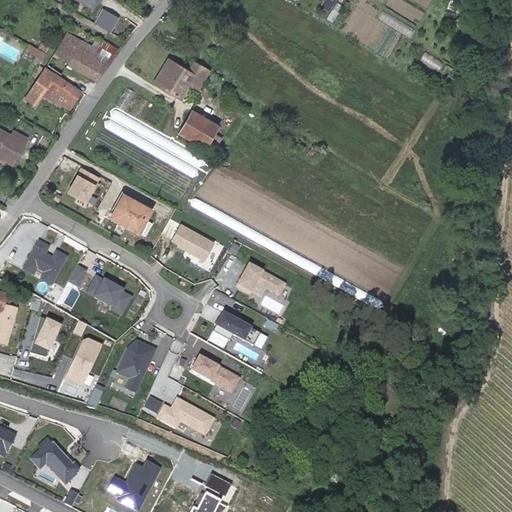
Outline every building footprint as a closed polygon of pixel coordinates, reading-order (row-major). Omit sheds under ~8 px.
[(82,0),(98,8),(102,0),(82,0)] [(103,7),(96,22),(113,31),(121,15),(103,7)] [(143,17),(133,10),(123,24),(132,31),(143,17)] [(79,29),(72,24),(70,28),(77,33),(79,29)] [(41,41),(24,31),(21,36),(39,46),(41,41)] [(113,57),(97,49),(91,45),(68,32),(63,40),(53,57),(48,64),(61,73),(68,63),(97,79),(113,57)] [(97,49),(101,42),(95,38),(91,45),(97,49)] [(118,50),(102,41),(101,42),(97,49),(113,57),(118,50)] [(154,83),(158,86),(173,61),(169,58),(154,83)] [(204,68),(194,62),(189,70),(173,61),(158,86),(182,100),(191,84),(199,89),(204,81),(198,78),(204,68)] [(79,90),(65,81),(46,69),(30,93),(26,99),(35,104),(38,98),(41,95),(63,107),(67,100),(71,102),(79,90)] [(221,101),(230,107),(235,99),(224,92),(221,97),(222,99),(221,101)] [(218,128),(192,113),(180,134),(213,153),(220,139),(214,136),(218,128)] [(0,155),(12,163),(26,138),(14,131),(11,135),(0,128),(0,155)] [(316,149),(313,147),(307,156),(311,158),(316,149)] [(97,177),(81,169),(68,192),(85,200),(97,177)] [(123,195),(111,217),(145,236),(152,224),(145,220),(151,210),(123,195)] [(214,244),(180,225),(171,240),(178,244),(177,246),(204,261),(214,244)] [(57,250),(53,257),(45,253),(49,246),(39,240),(23,268),(33,273),(38,265),(46,270),(42,277),(53,282),(67,255),(57,250)] [(248,262),(245,268),(242,273),(236,284),(250,292),(256,281),(278,293),(285,282),(248,262)] [(85,271),(77,267),(69,282),(77,286),(85,271)] [(111,310),(121,315),(131,297),(122,292),(123,290),(104,279),(104,280),(97,276),(87,293),(112,308),(111,310)] [(8,295),(0,292),(0,313),(0,314),(3,312),(5,306),(6,303),(10,304),(11,299),(8,298),(8,296),(8,295)] [(0,343),(6,345),(16,309),(15,309),(5,306),(3,312),(0,314),(0,315),(0,343)] [(239,319),(223,310),(213,329),(229,338),(232,332),(253,344),(260,331),(239,319)] [(64,330),(49,323),(37,348),(52,355),(64,330)] [(103,348),(83,339),(64,380),(83,389),(103,348)] [(140,346),(135,343),(127,349),(116,373),(130,379),(126,389),(135,393),(155,350),(141,344),(140,346)] [(239,375),(199,353),(191,368),(231,390),(239,375)] [(179,419),(205,433),(214,417),(178,397),(173,408),(164,403),(157,415),(176,425),(179,419)] [(17,434),(0,425),(0,450),(7,454),(17,434)] [(79,471),(47,436),(37,445),(39,447),(29,456),(42,470),(46,465),(64,485),(79,471)] [(136,511),(138,511),(160,469),(145,462),(143,467),(135,463),(125,482),(115,477),(107,492),(118,498),(116,502),(136,511)] [(216,511),(231,484),(209,474),(203,486),(205,488),(195,508),(192,507),(189,511),(216,511)] [(77,493),(71,489),(64,503),(70,506),(77,493)]
